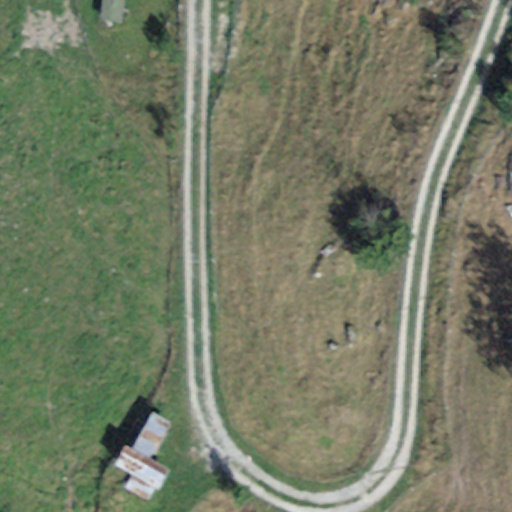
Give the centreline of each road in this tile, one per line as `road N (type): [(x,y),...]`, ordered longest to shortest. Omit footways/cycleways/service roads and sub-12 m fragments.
road 1 (track): [(299,511),(247,499),(199,432),(192,0)]
road 2 (track): [(498,0),(427,189),(404,323),(395,460),(346,511)]
